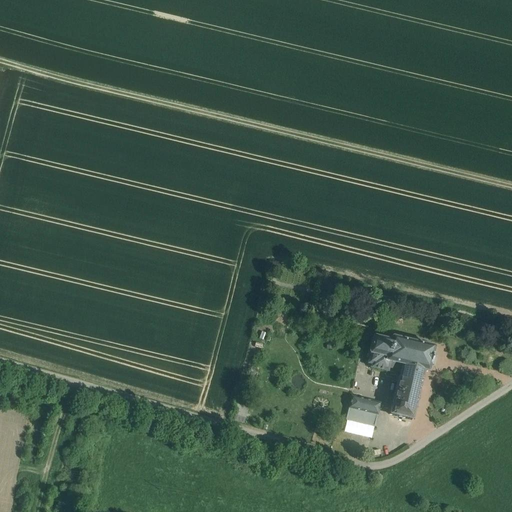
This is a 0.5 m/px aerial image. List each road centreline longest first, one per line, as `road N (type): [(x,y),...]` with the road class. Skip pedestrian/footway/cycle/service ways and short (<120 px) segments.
road 1 (unclassified): [(511,386),(392,462),(372,466),(0,361)]
road 2 (track): [(511,185),(0,61)]
road 3 (track): [(72,382),(36,511)]
